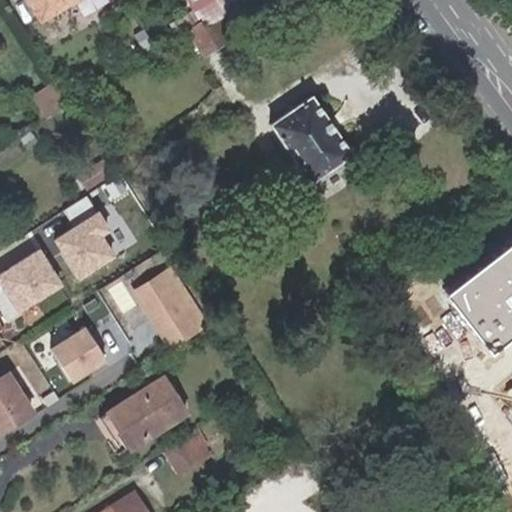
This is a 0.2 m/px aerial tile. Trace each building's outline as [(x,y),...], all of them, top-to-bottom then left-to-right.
[(27,0),(39,21),(74,0),(27,0)] [(210,23),(205,26),(196,31),(205,45),(219,38),(210,23)] [(43,121),(67,105),(54,84),(29,100),(43,121)] [(350,155),(313,97),(271,124),(309,182),(350,155)] [(101,210),(57,237),(81,276),(116,255),(104,236),(113,230),(101,210)] [(511,334),(511,239),(443,294),(489,352),(511,334)] [(39,252),(0,275),(0,289),(19,320),(63,292),(39,252)] [(174,274),(165,280),(188,314),(196,308),(174,274)] [(188,314),(165,280),(162,275),(136,292),(161,331),(186,315),(188,314)] [(195,329),(187,316),(164,331),(172,344),(195,329)] [(80,323),(45,344),(67,380),(102,358),(80,323)] [(206,343),(218,336),(213,328),(202,335),(206,343)] [(0,428),(1,431),(33,411),(9,374),(0,379),(0,428)] [(158,380),(180,414),(185,411),(162,378),(158,380)] [(130,446),(180,414),(158,380),(107,413),(130,446)] [(120,452),(130,446),(107,413),(98,419),(120,452)] [(179,438),(156,453),(170,476),(194,461),(179,438)]
